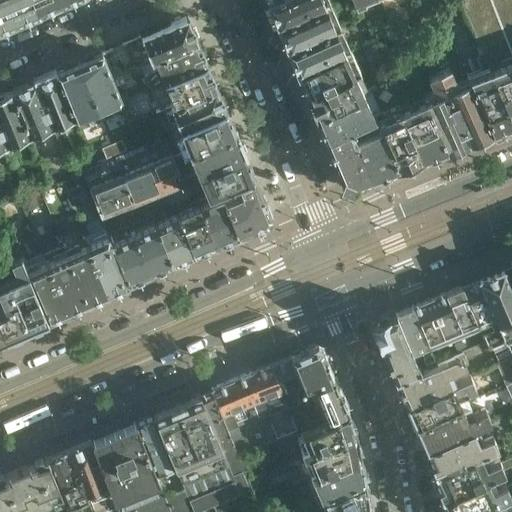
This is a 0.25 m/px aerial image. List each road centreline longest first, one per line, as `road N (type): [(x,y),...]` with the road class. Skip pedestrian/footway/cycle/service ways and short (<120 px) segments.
road 1 (secondary): [(0,431),(332,298)]
road 2 (secondary): [(321,247),(0,386)]
road 3 (residential): [(321,247),(230,0)]
road 4 (residential): [(398,511),(384,421),(332,298)]
road 5 (secondary): [(511,167),(321,247)]
road 6 (secondary): [(332,298),(511,223)]
road 7 (residential): [(0,59),(141,0)]
